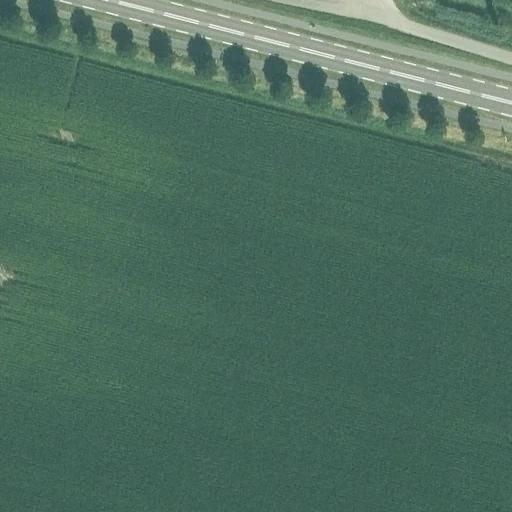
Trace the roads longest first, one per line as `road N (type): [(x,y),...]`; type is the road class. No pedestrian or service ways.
road 1 (primary): [(511,104),(98,0)]
road 2 (unclassified): [(374,15),(511,61)]
